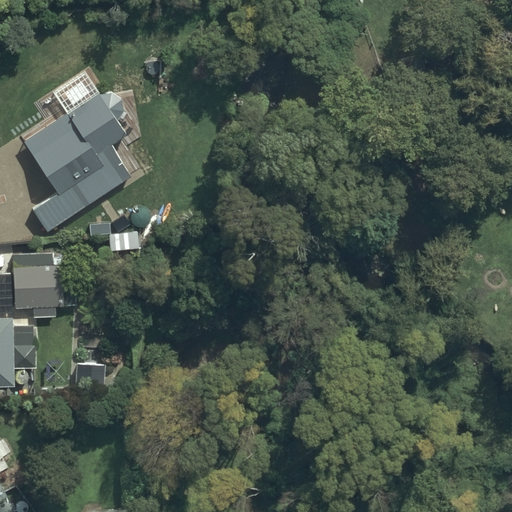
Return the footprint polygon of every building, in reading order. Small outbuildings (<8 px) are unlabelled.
[(101,93),(100,93),(25,141),(58,192),(33,208),(48,232),(132,177),(112,144),(127,135),(125,131),(126,130),(120,119),(121,118),(121,117),(122,116),(123,115),(123,113),(124,112),(124,111),(124,109),(124,108),(124,107),(124,106),(124,104),(123,103),(123,102),(122,101),(122,99),(121,98),(120,97),(119,96),(118,95),(117,95),(116,94),(115,93),(114,93),(113,92),(111,92),(110,92),(109,91),(107,91),(106,91),(105,91),(103,92),(102,92),(101,93)] [(61,265),(14,267),(16,309),(63,306),(61,265)] [(0,387),(15,387),(15,368),(37,367),(37,345),(34,345),(33,327),(12,327),(12,319),(8,319),(7,275),(0,275),(0,387)] [(105,365),(77,365),(76,389),(105,389),(105,365)] [(0,501),(9,497),(0,479),(0,471),(9,467),(3,457),(13,452),(5,438),(0,440),(0,501)]
